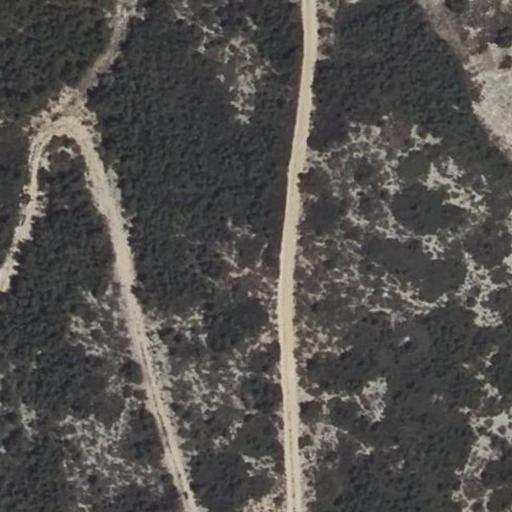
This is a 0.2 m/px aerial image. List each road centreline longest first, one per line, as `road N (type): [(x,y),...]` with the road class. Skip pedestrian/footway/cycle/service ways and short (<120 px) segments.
road 1 (track): [(193,511),(118,192),(99,144),(76,125),(47,125),(0,315)]
road 2 (track): [(304,0),(302,118),(282,298),(289,511)]
